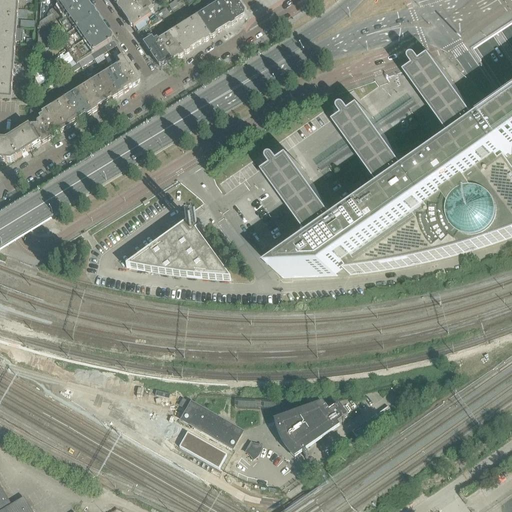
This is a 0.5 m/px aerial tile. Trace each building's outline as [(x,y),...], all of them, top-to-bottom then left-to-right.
[(18,0),(0,0),(0,27),(17,29),(18,15),(25,16),(26,11),(18,11),(18,0)] [(96,17),(83,0),(65,0),(60,4),(50,11),(47,17),(48,19),(54,28),(60,25),(68,36),(60,41),(61,42),(96,17)] [(152,17),(149,13),(153,10),(145,0),(126,0),(117,7),(133,30),(144,23),(152,17)] [(244,15),(234,0),(224,0),(221,2),(223,4),(210,12),(222,32),(230,27),(231,27),(234,26),(235,24),(244,18),(244,15)] [(180,6),(179,5),(175,2),(169,6),(172,11),(180,6)] [(216,36),(222,32),(210,12),(185,28),(197,48),(204,43),(206,43),(209,42),(209,40),(210,40),(210,39),(212,39),(215,38),(216,36)] [(113,43),(96,17),(61,42),(65,48),(55,54),(59,60),(69,53),(73,59),(61,67),(65,72),(71,68),(77,65),(77,66),(79,64),(91,56),(105,48),(113,43)] [(136,34),(147,27),(144,23),(133,30),(136,34)] [(0,63),(14,65),(17,31),(17,29),(0,27),(0,63)] [(197,48),(185,28),(160,44),(158,42),(154,45),(152,42),(145,46),(159,67),(162,68),(172,62),(174,62),(178,59),(180,59),(183,58),(183,56),(185,56),(185,55),(187,55),(190,54),(190,52),(197,48)] [(108,54),(117,48),(113,43),(105,48),(108,53),(108,54)] [(95,61),(108,53),(105,48),(91,56),(95,61)] [(139,81),(121,54),(118,56),(121,60),(119,61),(123,66),(104,77),(118,99),(138,86),(139,81)] [(82,69),(95,61),(91,56),(79,64),(82,68),(82,69)] [(13,82),(14,67),(14,65),(0,63),(0,100),(11,101),(12,87),(18,88),(18,83),(13,82)] [(82,68),(79,64),(77,66),(77,65),(71,68),(74,73),(82,68)] [(511,118),(490,134),(444,69),(435,76),(432,71),(430,70),(428,69),(427,69),(425,71),(424,72),(424,74),(425,76),(428,81),(420,87),(466,151),(420,184),(374,120),(365,126),(361,121),(360,120),(358,119),(356,120),(355,121),(354,122),(354,124),(355,126),(358,131),(349,137),(395,202),(350,235),(303,170),(295,176),(291,172),(290,170),(288,170),(286,170),(285,171),(284,173),(284,175),(284,176),(288,181),(279,188),(325,252),(288,279),(284,282),(339,279),(351,271),(354,275),(350,278),(360,277),(383,273),(407,269),(412,268),(436,263),(459,257),(483,249),(505,242),(511,239),(511,164),(511,163),(506,167),(503,162),(508,158),(511,155),(511,118)] [(118,99),(104,77),(79,93),(92,115),(103,108),(103,106),(105,105),(112,100),(113,102),(118,99)] [(92,115),(79,93),(53,109),(66,131),(77,124),(77,122),(86,117),(87,118),(92,115)] [(66,131),(53,109),(44,115),(45,117),(41,120),(43,122),(38,125),(38,128),(32,128),(31,131),(41,147),(51,140),(51,139),(60,133),(61,134),(66,131)] [(27,154),(32,151),(34,149),(35,150),(41,147),(31,131),(29,127),(27,129),(24,125),(19,129),(22,132),(17,135),(15,131),(11,134),(13,137),(6,142),(0,141),(0,164),(2,164),(2,163),(11,164),(22,157),(23,159),(28,155),(27,154)] [(77,177),(75,173),(73,171),(68,174),(72,180),(77,177)] [(89,197),(87,194),(81,184),(77,177),(72,180),(68,174),(42,191),(37,194),(38,196),(44,207),(51,217),(52,219),(89,197)] [(231,282),(196,233),(200,230),(193,220),(126,269),(138,271),(161,275),(184,278),(202,280),(203,280),(223,281),(231,282)] [(280,411),(281,401),(270,401),(236,400),(235,409),(258,410),(263,410),(280,411)] [(185,411),(189,404),(184,401),(180,408),(185,411)] [(192,403),(181,423),(233,453),(244,434),(242,432),(192,403)] [(340,429),(337,426),(347,419),(339,407),(329,414),(323,405),(274,423),(275,428),(278,435),(281,441),(284,447),(289,453),(292,457),(295,460),(340,429)] [(356,437),(379,421),(376,416),(353,433),(356,437)] [(188,435),(180,449),(219,470),(226,457),(188,435)] [(250,445),(245,455),(245,454),(247,454),(253,460),(252,461),(252,462),(253,462),(253,463),(254,462),(257,460),(259,458),(260,456),(261,455),(262,452),(263,450),(263,449),(263,448),(263,447),(263,446),(262,446),(261,446),(261,447),(253,444),(252,443),(251,444),(251,445),(250,445)] [(0,511),(30,511),(24,500),(11,508),(0,489),(0,511)]
